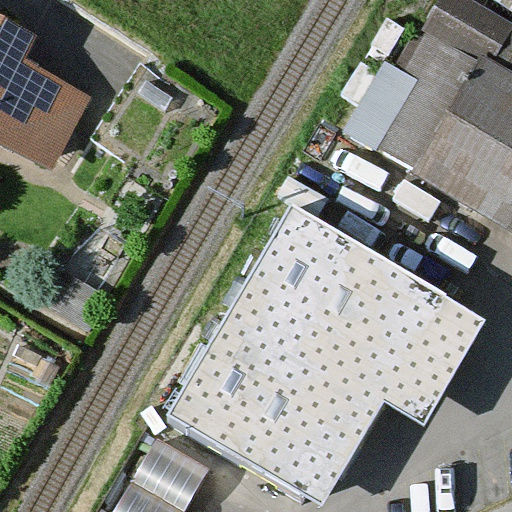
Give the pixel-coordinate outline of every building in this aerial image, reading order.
[(511,31),(461,0),(433,0),(348,139),(511,240),(511,31)] [(36,55),(0,37),(0,158),(49,183),(88,107),(26,76),(36,55)] [(173,104),(133,77),(85,148),(125,175),(173,104)] [(498,334),(297,217),(171,432),(309,511),(336,511),(391,419),(434,444),(498,334)] [(190,511),(207,483),(156,454),(122,511),(190,511)]
